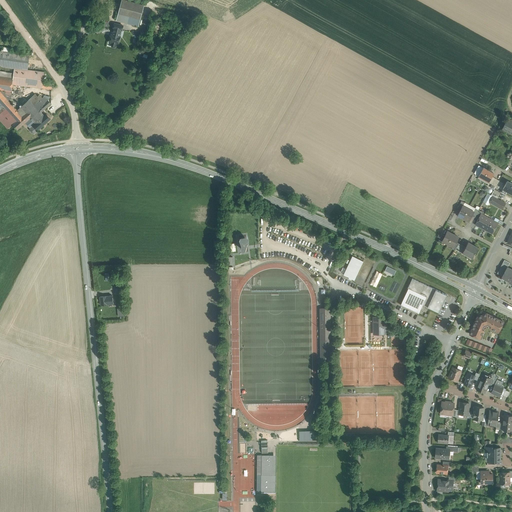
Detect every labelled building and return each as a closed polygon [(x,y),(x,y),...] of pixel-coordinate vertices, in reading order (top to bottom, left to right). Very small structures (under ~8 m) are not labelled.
[(144,6),(123,0),(121,0),(118,15),(140,21),(144,6)] [(140,21),(118,15),(116,20),(139,26),(140,21)] [(168,24),(154,21),(148,44),(162,48),(168,24)] [(114,28),(114,30),(113,30),(112,30),(112,31),(112,32),(113,32),(113,35),(111,34),(109,42),(112,43),(117,44),(118,44),(120,37),(120,36),(121,30),(122,30),(123,26),(120,25),(119,30),(114,28)] [(29,55),(0,51),(0,66),(14,68),(27,70),(29,55)] [(44,72),(27,70),(14,68),(13,74),(3,72),(0,71),(0,102),(3,105),(6,108),(17,121),(12,125),(17,130),(25,123),(30,118),(35,124),(44,116),(42,113),(41,112),(37,108),(37,107),(29,99),(21,107),(26,113),(22,116),(8,101),(11,99),(12,84),(42,88),(52,89),(52,83),(43,82),(44,72)] [(42,99),(39,95),(37,97),(35,94),(29,99),(37,107),(38,106),(39,108),(48,100),(44,97),(42,99)] [(48,100),(39,108),(38,106),(37,107),(37,108),(41,112),(51,104),(48,100)] [(6,108),(0,113),(0,119),(8,128),(12,125),(17,121),(6,108)] [(44,116),(35,124),(30,118),(25,123),(30,128),(30,130),(32,133),(35,133),(51,119),(46,114),(44,116)] [(511,121),(508,119),(503,129),(511,133),(511,121)] [(479,165),(474,173),(479,176),(483,168),(479,165)] [(494,173),(484,167),(479,176),(478,177),(479,176),(489,181),(492,176),(494,173)] [(492,176),(489,181),(488,182),(496,186),(499,181),(492,176)] [(511,183),(507,181),(503,189),(511,193),(511,183)] [(500,192),(495,189),(491,195),(493,196),(497,198),(500,192)] [(497,198),(493,196),(489,202),(495,205),(498,200),(497,199),(497,198)] [(505,203),(498,199),(497,198),(497,199),(498,200),(495,205),(500,208),(502,209),(505,203)] [(463,205),(461,210),(458,215),(463,218),(468,208),(463,205)] [(474,211),(468,208),(463,218),(469,221),(472,215),(474,211)] [(481,214),(478,219),(475,224),(492,233),(498,223),(481,214)] [(445,236),(442,241),(448,244),(453,234),(447,231),(445,236)] [(458,237),(453,234),(448,244),(453,246),(453,247),(456,242),(458,237)] [(478,247),(468,242),(465,247),(462,253),(472,258),(478,247)] [(465,247),(459,243),(455,249),(462,253),(465,247)] [(363,261),(352,256),(344,275),(354,280),(363,261)] [(509,265),(503,262),(497,273),(502,276),(507,267),(508,267),(509,265)] [(387,266),(385,270),(395,274),(397,270),(387,266)] [(511,269),(508,267),(507,267),(502,276),(502,277),(511,282),(511,269)] [(377,271),(371,284),(376,287),(383,274),(377,271)] [(447,295),(412,278),(408,288),(408,289),(400,305),(419,314),(423,305),(439,312),(447,295)] [(124,301),(117,302),(118,316),(126,315),(124,301)] [(487,313),(477,316),(474,322),(473,325),(469,334),(476,337),(476,336),(479,337),(480,335),(481,336),(484,330),(483,329),(484,327),(488,326),(490,327),(490,328),(496,331),(496,329),(498,330),(499,327),(500,328),(504,322),(496,317),(493,316),(487,313)] [(384,327),(384,317),(374,317),(374,322),(376,322),(376,325),(374,325),(374,332),(384,332),(384,327)] [(478,343),(468,339),(466,344),(476,348),(478,343)] [(492,349),(483,345),(481,350),(491,354),(492,349)] [(472,353),(466,350),(463,356),(470,359),(472,353)] [(461,371),(453,367),(449,378),(457,381),(461,371)] [(475,376),(467,372),(465,377),(467,378),(466,380),(468,381),(466,385),(470,386),(474,379),(475,376)] [(483,375),(481,379),(478,385),(476,389),(485,393),(488,385),(491,379),(489,378),(484,376),(483,375)] [(501,386),(495,384),(494,385),(491,393),(499,397),(503,387),(501,386)] [(469,403),(460,402),(459,410),(459,414),(467,415),(468,415),(468,411),(469,403)] [(484,408),(475,406),(473,419),(482,420),(484,408)] [(498,412),(489,411),(488,419),(488,425),(496,426),(497,426),(497,422),(498,412)] [(511,424),(511,416),(504,415),(503,424),(502,429),(503,429),(511,430),(511,424)] [(448,435),(438,434),(438,443),(448,443),(448,435)] [(492,447),(485,447),(485,452),(489,452),(489,457),(488,457),(488,462),(496,462),(500,462),(500,448),(493,448),(493,447),(492,447)] [(446,449),(437,449),(436,458),(449,459),(449,451),(449,450),(446,449)] [(272,455),(262,455),(262,475),(271,475),(272,455)] [(443,465),(437,465),(436,473),(447,474),(448,466),(443,465)] [(487,471),(481,471),(481,483),(487,483),(487,482),(492,482),(492,474),(487,474),(487,471)] [(509,472),(500,472),(500,483),(509,483),(509,477),(509,472)] [(449,480),(438,479),(437,490),(448,491),(448,489),(452,489),(452,486),(454,486),(454,483),(453,482),(453,481),(449,480)]
